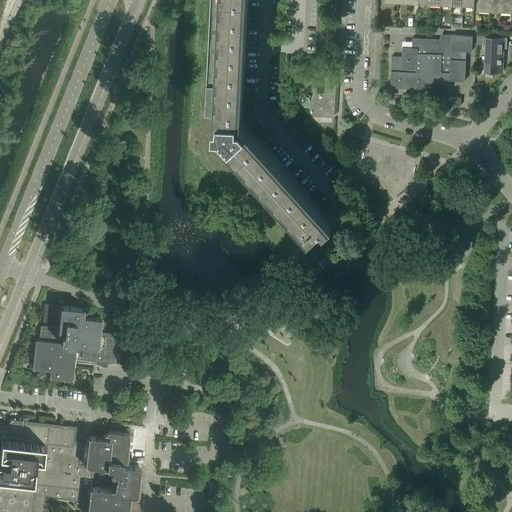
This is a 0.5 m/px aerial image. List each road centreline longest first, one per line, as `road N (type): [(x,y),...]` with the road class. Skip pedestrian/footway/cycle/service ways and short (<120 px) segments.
road 1 (tertiary): [(28,268),(137,0)]
road 2 (tertiary): [(110,0),(3,257)]
road 3 (residential): [(468,145),(364,106),(357,83),(362,0)]
road 4 (residential): [(0,396),(151,419)]
